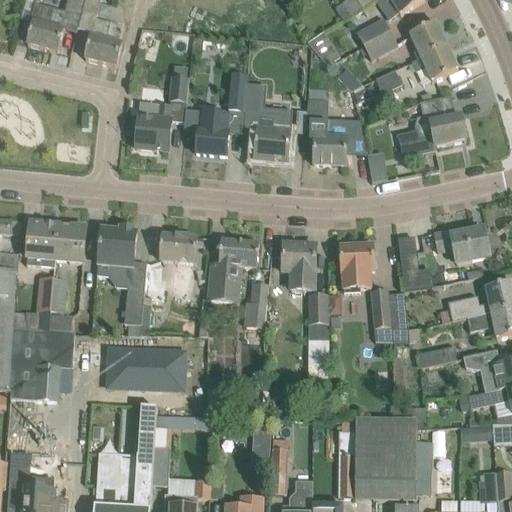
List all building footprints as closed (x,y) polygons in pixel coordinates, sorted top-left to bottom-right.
[(79,32),(87,0),(68,0),(69,0),(65,14),(35,7),(30,25),(33,26),(28,49),(58,56),(64,33),(77,36),(78,31),(79,32)] [(87,0),(79,32),(93,35),(86,63),(116,71),(122,47),(120,46),(124,30),(96,22),(101,0),(87,0)] [(344,24),(380,0),(349,0),(343,5),(344,6),(335,11),(344,24)] [(400,19),(408,14),(424,3),(422,0),(383,0),(387,6),(390,4),(400,19)] [(364,51),(391,37),(384,23),(357,37),(364,51)] [(420,62),(447,50),(436,26),(410,38),(420,62)] [(364,51),(371,64),(398,50),(391,37),(364,51)] [(431,86),(440,82),(458,74),(447,50),(420,62),(425,72),(417,75),(423,89),(431,85),(431,86)] [(245,115),(248,71),(240,70),(239,78),(232,77),(229,114),(245,115)] [(347,72),(337,81),(351,95),(354,93),(363,89),(347,72)] [(395,74),(386,79),(375,84),(384,105),(395,100),(393,94),(403,89),(395,74)] [(186,114),(188,95),(189,81),(171,79),(168,109),(159,108),(157,123),(139,121),(136,151),(169,155),(172,126),(185,127),(186,114)] [(359,106),(377,97),(373,89),(365,93),(363,89),(354,93),(356,96),(354,97),(359,106)] [(202,115),(203,102),(204,97),(188,95),(186,114),(201,115),(199,135),(196,157),(227,160),(229,137),(227,137),(229,118),(202,115)] [(327,127),(328,119),(328,104),(319,103),(320,96),(309,96),(308,108),(307,118),(311,118),(310,144),(315,144),(314,168),(346,170),(347,143),(346,127),(327,127)] [(399,139),(399,141),(403,161),(437,154),(436,149),(466,143),(461,120),(456,121),(451,99),(415,107),(418,123),(424,122),(428,141),(414,144),(413,136),(399,139)] [(288,166),(290,146),(292,121),(277,120),(275,135),(258,134),(255,163),(288,166)] [(372,184),(387,182),(384,156),(369,158),(372,184)] [(0,235),(9,237),(11,224),(0,222),(0,235)] [(56,228),(57,224),(45,223),(45,227),(31,226),(27,269),(55,271),(56,263),(59,228),(56,228)] [(83,266),(85,251),(86,231),(59,228),(56,263),(83,266)] [(133,287),(135,255),(137,235),(134,235),(135,231),(121,230),(120,234),(102,232),(98,279),(110,280),(115,286),(133,287)] [(434,238),(437,253),(453,250),(457,267),(490,260),(484,233),(452,239),(451,234),(434,238)] [(195,266),(195,261),(197,241),(163,238),(161,264),(175,265),(173,290),(171,299),(190,302),(191,291),(194,266),(195,266)] [(416,261),(414,242),(398,244),(401,269),(413,268),(416,261)] [(258,271),(258,266),(260,246),(222,243),(220,267),(212,266),(209,304),(240,306),(242,286),(243,270),(258,271)] [(315,276),(315,269),(316,249),(284,248),(283,275),(301,276),(300,292),(313,292),(314,276),(315,276)] [(375,274),(374,268),(374,248),(341,250),(342,282),(342,293),(344,293),(344,295),(361,295),(361,291),(371,291),(371,274),(375,274)] [(20,275),(21,256),(7,255),(6,260),(0,259),(0,273),(17,275),(20,275)] [(150,334),(152,302),(166,303),(168,281),(163,281),(164,268),(148,267),(146,294),(141,339),(157,339),(157,334),(150,334)] [(0,273),(0,311),(14,313),(17,275),(0,273)] [(51,333),(55,283),(40,282),(37,314),(43,315),(42,333),(51,333)] [(51,333),(71,335),(72,319),(64,319),(68,284),(55,283),(51,333)] [(442,328),(467,322),(511,312),(511,285),(485,291),(489,307),(480,309),(477,299),(449,306),(450,312),(440,315),(442,328)] [(248,306),(247,330),(266,331),(269,288),(256,287),(254,306),(248,306)] [(141,339),(146,294),(129,292),(126,328),(129,328),(128,338),(141,339)] [(390,303),(389,293),(372,295),(376,331),(377,345),(409,344),(409,334),(405,301),(390,303)] [(329,386),(329,327),(329,298),(310,298),(310,327),(310,386),(329,386)] [(342,299),(330,299),(330,318),(342,318),(342,299)] [(14,313),(0,311),(0,394),(9,395),(14,316),(14,313)] [(497,343),(505,341),(511,339),(511,312),(467,322),(470,336),(494,330),(497,343)] [(51,333),(42,333),(27,332),(28,316),(14,316),(9,395),(12,395),(11,402),(8,442),(8,446),(39,449),(43,403),(61,404),(64,371),(74,372),(76,335),(71,335),(51,333)] [(201,322),(200,340),(213,341),(215,323),(201,322)] [(409,334),(409,344),(420,343),(418,333),(409,334)] [(456,349),(418,357),(421,373),(459,364),(456,349)] [(511,389),(511,363),(499,366),(497,354),(464,361),(466,372),(478,374),(481,373),(485,395),(511,389)] [(183,393),(184,358),(126,355),(125,391),(183,393)] [(208,383),(208,421),(257,421),(257,409),(227,409),(227,392),(223,392),(223,383),(208,383)] [(511,427),(511,389),(485,395),(485,396),(469,400),(461,401),(462,414),(493,408),(497,427),(511,427)] [(104,401),(92,400),(89,445),(101,446),(104,401)] [(155,452),(157,411),(141,410),(138,459),(99,457),(96,509),(95,509),(94,511),(151,511),(152,489),(155,452)] [(417,424),(391,424),(357,422),(356,460),(356,484),(355,501),(355,504),(395,504),(416,504),(417,466),(417,432),(417,424)] [(220,440),(221,440),(232,438),(229,426),(218,428),(220,440)] [(511,428),(493,428),(494,450),(511,449),(511,446),(511,445),(511,428)] [(8,446),(8,442),(0,441),(0,504),(1,492),(4,493),(3,503),(7,503),(7,490),(7,465),(8,446)] [(258,447),(258,463),(269,463),(269,447),(258,447)] [(152,489),(168,490),(171,452),(155,452),(152,489)] [(287,500),(288,455),(272,454),(271,500),(287,500)] [(58,480),(34,479),(34,472),(33,472),(34,462),(14,461),(14,458),(13,458),(9,511),(68,511),(69,504),(57,503),(58,480)] [(356,484),(356,460),(340,460),(339,501),(355,501),(356,484)] [(511,511),(511,480),(511,477),(496,477),(498,506),(511,505),(511,509),(508,510),(508,511),(511,511)] [(197,511),(198,502),(211,502),(211,485),(195,485),(195,500),(166,500),(165,511),(197,511)] [(484,499),(496,498),(496,486),(483,486),(484,499)]
